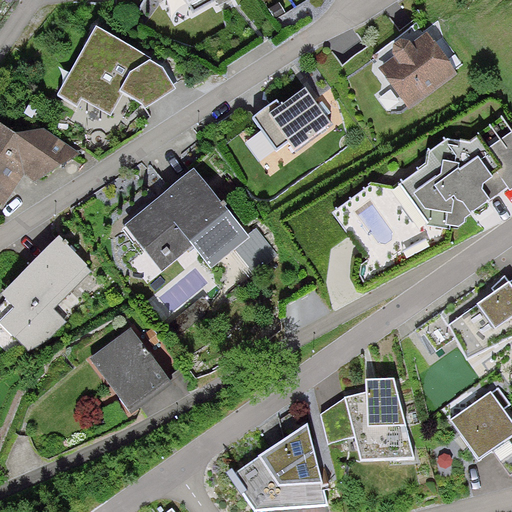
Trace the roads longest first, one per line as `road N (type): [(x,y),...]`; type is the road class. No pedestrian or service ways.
road 1 (residential): [(0,495),(169,415),(394,282),(436,281)]
road 2 (residential): [(0,244),(370,0)]
road 3 (residential): [(436,281),(173,474)]
